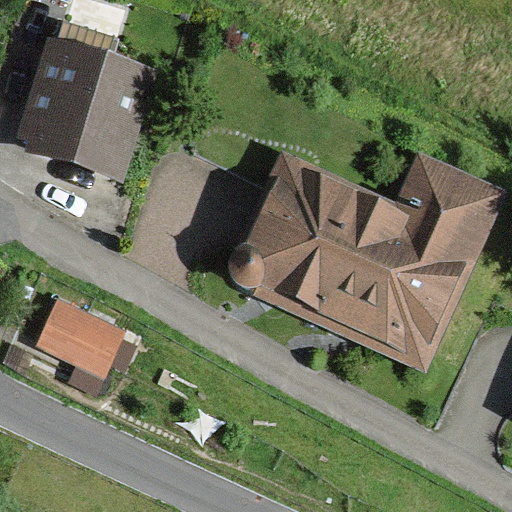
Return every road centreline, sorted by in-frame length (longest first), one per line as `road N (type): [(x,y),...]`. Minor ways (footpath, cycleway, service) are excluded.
road 1 (residential): [(0,214),(263,368),(511,498)]
road 2 (residential): [(0,392),(247,511)]
